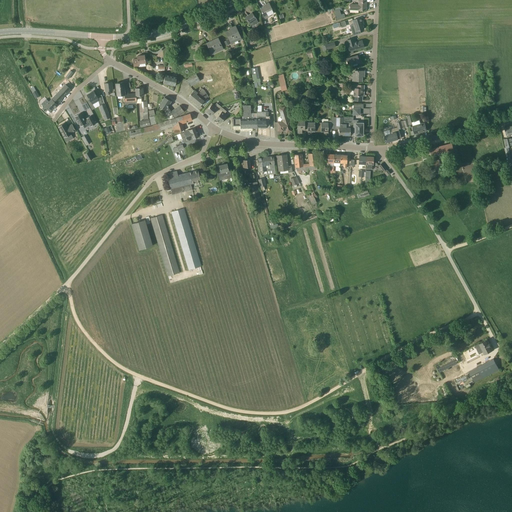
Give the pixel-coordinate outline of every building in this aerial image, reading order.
[(366,0),(358,0),(359,5),(351,4),(351,10),(350,10),(350,12),(358,13),(358,10),(366,11),(366,0)] [(269,15),(274,13),(269,4),(260,9),(264,16),(268,14),(269,15)] [(258,22),(252,13),(245,17),(251,26),(255,24),(258,22)] [(361,22),(363,22),(361,18),(352,20),(356,31),(364,29),(361,22)] [(235,26),(232,28),(232,29),(226,32),(229,41),(236,37),(238,41),(241,39),(240,36),(235,26)] [(218,38),(207,43),(210,51),(222,46),(218,38)] [(353,51),(364,47),(362,40),(355,43),(353,38),(346,41),(349,51),(347,52),(348,55),(353,53),(353,51)] [(334,42),(321,46),(323,51),(336,47),(334,42)] [(144,55),(137,56),(137,59),(133,60),(134,68),(146,67),(144,55)] [(357,62),(359,62),(357,55),(346,58),(349,67),(358,65),(357,62)] [(362,76),(362,74),(364,74),(364,71),(355,71),(355,73),(353,73),(353,81),(362,81),(362,76)] [(200,81),(196,74),(186,80),(190,87),(200,81)] [(283,74),(278,75),(281,91),(287,90),(283,74)] [(177,78),(165,75),(163,83),(175,86),(177,78)] [(136,96),(136,93),(125,94),(123,82),(116,83),(118,99),(123,98),(125,97),(126,105),(137,104),(136,99),(136,96)] [(70,89),(65,84),(61,89),(51,99),(57,105),(62,99),(70,89)] [(364,85),(353,85),(353,89),(354,89),(354,94),(354,100),(362,100),(362,93),(364,93),(364,85)] [(194,90),(188,97),(200,106),(206,98),(208,96),(204,90),(201,87),(198,92),(197,93),(194,90)] [(32,93),(35,98),(39,96),(36,91),(35,89),(31,91),(32,93)] [(99,101),(97,98),(98,98),(94,91),(87,95),(92,104),(99,101)] [(171,101),(164,97),(159,106),(166,110),(165,112),(168,116),(169,118),(170,119),(175,118),(184,111),(180,106),(171,113),(167,108),(171,101)] [(57,105),(51,99),(42,108),(48,114),(57,105)] [(103,116),(105,120),(110,118),(108,114),(109,114),(105,103),(99,106),(103,116)] [(215,110),(218,112),(222,107),(217,103),(215,106),(212,104),(209,108),(206,111),(211,115),(215,110)] [(240,128),(257,128),(257,113),(250,113),(250,105),(243,105),(243,116),(242,116),(242,118),(233,118),(233,126),(240,126),(240,128)] [(216,119),(220,123),(226,116),(224,114),(226,111),(222,107),(218,112),(220,114),(216,119)] [(278,128),(278,131),(282,131),(282,130),(283,130),(286,130),(286,132),(292,131),(289,122),(284,107),(279,109),(284,122),(278,122),(278,128)] [(158,123),(154,109),(149,111),(150,117),(149,117),(151,124),(158,123)] [(257,112),(257,113),(257,128),(270,128),(270,117),(268,117),(268,112),(257,112)] [(85,120),(81,113),(74,116),(77,120),(76,121),(77,124),(79,123),(80,127),(83,125),(84,128),(90,125),(91,126),(95,124),(91,116),(86,118),(87,119),(85,120)] [(171,120),(158,124),(161,131),(173,126),(174,129),(175,133),(184,130),(182,124),(192,120),(190,114),(171,120)] [(336,117),(333,117),(333,129),(339,129),(339,135),(350,135),(350,124),(343,124),(343,117),(338,117),(336,117)] [(149,119),(140,121),(141,127),(151,125),(149,119)] [(318,123),(318,131),(324,131),(323,135),(328,135),(328,131),(331,132),(331,120),(328,120),(328,123),(318,123)] [(396,123),(398,127),(399,129),(409,126),(407,120),(396,123)] [(307,123),(307,121),(298,121),(297,133),(302,133),(302,130),(308,130),(307,123)] [(76,131),(72,124),(67,127),(65,122),(58,126),(64,137),(76,131)] [(307,123),(308,130),(308,135),(312,135),(312,131),(318,131),(318,123),(307,123)] [(363,123),(355,123),(355,135),(363,135),(363,132),(364,132),(364,128),(363,128),(363,123)] [(413,126),(415,134),(427,131),(425,123),(413,126)] [(197,132),(195,127),(180,133),(182,138),(197,132)] [(401,138),(399,129),(398,127),(389,129),(391,134),(392,140),(401,138)] [(142,135),(140,129),(128,131),(130,137),(142,135)] [(199,137),(197,132),(182,138),(184,142),(199,137)] [(392,140),(391,134),(384,136),(386,142),(392,140)] [(452,143),(430,149),(432,156),(448,152),(448,154),(454,152),(452,143)] [(93,159),(89,152),(85,154),(88,161),(93,159)] [(316,153),(308,153),(309,164),(303,164),(302,154),(294,155),(296,167),(297,171),(299,173),(301,173),(301,171),(317,170),(317,165),(316,153)] [(141,155),(126,161),(127,164),(143,158),(141,155)] [(286,155),(277,156),(278,164),(279,163),(280,171),(288,170),(286,155)] [(275,170),(273,156),(265,157),(267,171),(275,170)] [(265,157),(258,158),(259,172),(267,171),(265,157)] [(250,159),(243,160),(244,164),(243,164),(244,171),(247,171),(246,168),(251,167),(250,159)] [(219,180),(230,178),(231,177),(230,170),(228,170),(227,164),(219,166),(221,172),(217,173),(219,180)] [(437,174),(436,169),(419,173),(420,178),(437,174)] [(198,170),(178,175),(177,172),(167,174),(172,194),(192,189),(191,183),(201,181),(198,170)] [(297,176),(290,179),(293,185),(294,185),(295,187),(297,186),(296,184),(299,183),(297,176)] [(258,185),(251,186),(255,203),(262,201),(258,185)] [(312,185),(307,188),(309,192),(306,193),(312,206),(317,204),(315,199),(317,197),(312,185)] [(201,266),(184,208),(172,212),(189,270),(201,266)] [(179,273),(162,215),(151,218),(168,276),(179,273)] [(145,220),(131,224),(139,249),(153,245),(145,220)] [(487,339),(467,350),(471,358),(484,352),(485,354),(493,350),(487,339)] [(455,354),(435,364),(440,373),(459,363),(455,354)] [(500,372),(493,358),(449,382),(455,393),(482,378),(484,381),(500,372)]
